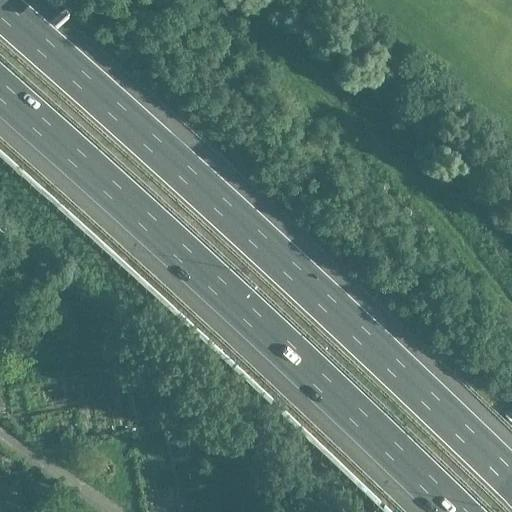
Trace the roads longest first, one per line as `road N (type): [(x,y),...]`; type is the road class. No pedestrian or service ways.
road 1 (motorway): [(511,484),(144,135),(0,10)]
road 2 (motorway): [(0,90),(453,511)]
road 3 (track): [(211,0),(511,288)]
